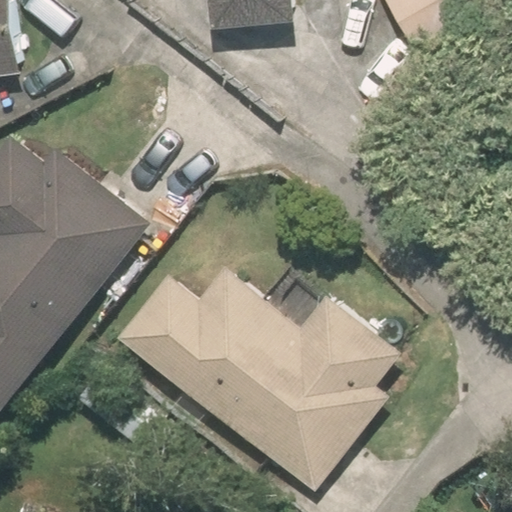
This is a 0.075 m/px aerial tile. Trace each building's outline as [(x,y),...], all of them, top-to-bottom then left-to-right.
[(0,0),(0,72),(30,70),(22,0),(0,0)] [(215,0),(216,18),(302,14),(301,0),(215,0)] [(511,0),(394,0),(431,60),(511,9),(511,0)] [(0,156),(0,415),(6,420),(156,212),(66,147),(55,162),(17,134),(0,156)] [(335,288),(309,321),(233,262),(208,294),(177,270),(124,339),(321,492),(399,392),(387,384),(414,349),(335,288)] [(112,360),(84,397),(150,448),(179,411),(112,360)]
